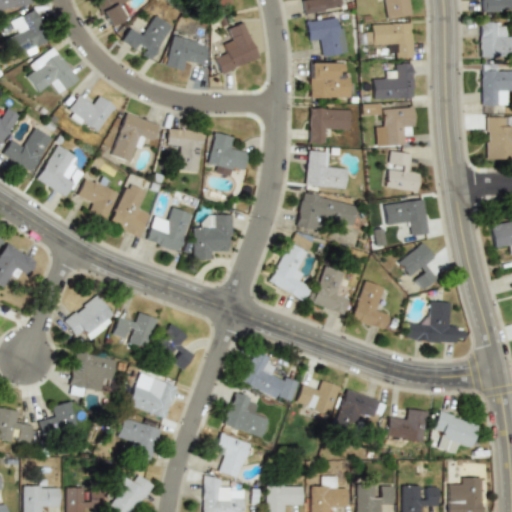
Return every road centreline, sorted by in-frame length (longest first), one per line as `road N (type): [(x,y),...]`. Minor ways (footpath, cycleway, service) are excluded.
road 1 (residential): [(0,203),(101,267),(387,374),(434,383),(497,380)]
road 2 (residential): [(163,511),(274,181),(279,49),(271,0)]
road 3 (residential): [(508,511),(497,380),(450,192),(439,0)]
road 4 (residential): [(59,0),(85,49),(140,92),(184,106),(277,108)]
road 5 (residential): [(32,366),(76,253)]
